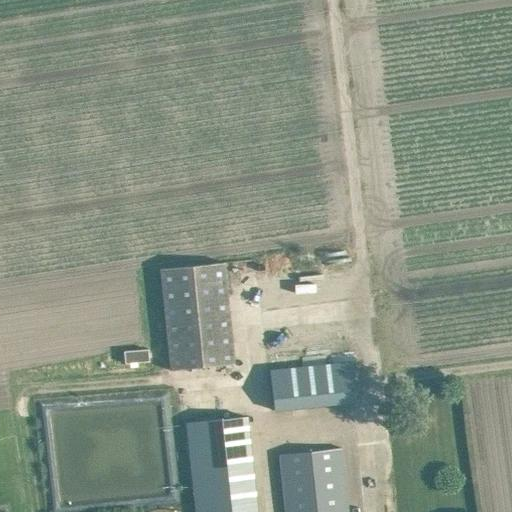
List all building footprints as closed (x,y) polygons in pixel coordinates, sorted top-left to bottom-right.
[(181,360),(245,357),(241,257),(176,260),(181,360)] [(25,282),(27,302),(41,300),(39,280),(25,282)] [(83,363),(96,364),(97,346),(84,345),(83,363)] [(47,346),(47,366),(61,366),(61,346),(47,346)] [(353,403),(349,361),(270,369),(274,410),(353,403)] [(195,511),(258,511),(249,416),(185,423),(195,511)] [(348,511),(341,448),(279,455),(285,511),(348,511)]
